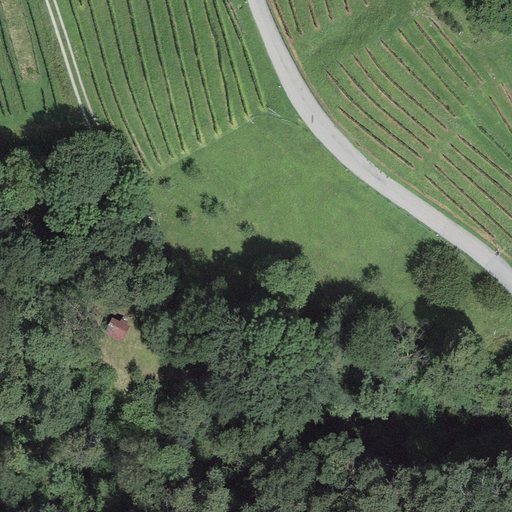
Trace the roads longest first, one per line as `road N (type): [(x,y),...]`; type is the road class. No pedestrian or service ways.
road 1 (track): [(48,0),(86,112),(129,184),(230,426),(227,455),(147,511)]
road 2 (residential): [(254,0),(285,74),(349,161),(511,285)]
